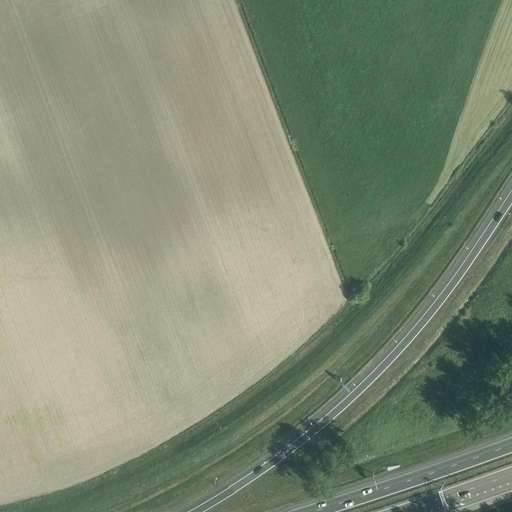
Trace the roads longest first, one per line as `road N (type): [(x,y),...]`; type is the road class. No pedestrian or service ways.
road 1 (motorway): [(511,196),(377,372),(314,431),(193,511)]
road 2 (motorway): [(511,444),(312,511)]
